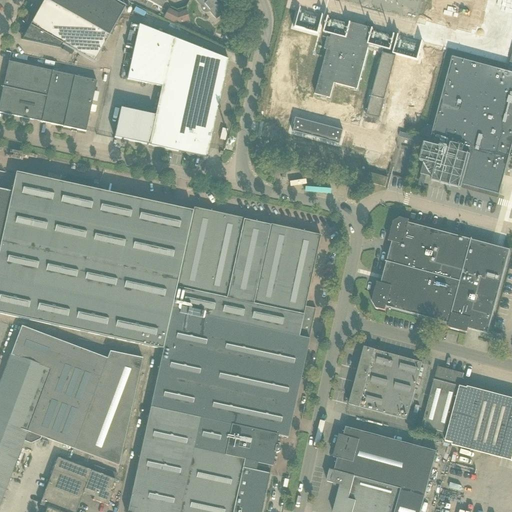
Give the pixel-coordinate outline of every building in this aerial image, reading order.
[(111,0),(43,0),(21,40),(60,48),(62,45),(94,63),(125,7),(111,0)] [(143,0),(161,9),(165,0),(143,0)] [(227,0),(197,0),(201,4),(204,2),(210,10),(209,12),(216,20),(224,12),(221,9),(229,2),(227,0)] [(163,18),(176,25),(189,21),(186,10),(177,13),(168,9),(163,18)] [(279,34),(294,38),(297,25),(282,21),(279,34)] [(324,50),(327,50),(315,95),(329,99),(333,84),(357,90),(368,46),(372,31),(373,31),(373,30),(373,29),(350,23),(349,24),(349,25),(346,38),(331,35),(330,39),(327,38),(324,50)] [(148,146),(207,159),(228,60),(139,26),(127,80),(161,87),(155,116),(120,109),(114,138),(148,146)] [(366,114),(379,118),(395,57),(383,54),(366,114)] [(450,182),(499,195),(511,147),(511,73),(452,57),(429,145),(426,144),(421,162),(423,162),(423,163),(420,175),(421,175),(419,180),(424,181),(426,176),(432,178),(432,179),(432,181),(450,186),(450,182)] [(63,127),(63,128),(63,127),(72,129),(71,132),(76,133),(76,130),(85,132),(86,127),(87,127),(88,125),(87,125),(96,81),(8,62),(0,99),(0,113),(41,123),(42,123),(63,127)] [(341,131),(295,118),(292,131),(338,144),(341,131)] [(421,142),(422,137),(401,132),(400,137),(421,142)] [(0,314),(162,350),(171,309),(193,209),(15,173),(13,183),(11,193),(0,243),(0,314)] [(366,183),(385,188),(387,178),(369,173),(366,183)] [(400,191),(402,179),(393,178),(392,190),(400,191)] [(193,209),(171,309),(298,337),(303,315),(320,236),(269,225),(269,226),(244,220),(244,219),(193,209)] [(487,334),(510,251),(408,223),(409,221),(400,218),(393,222),(388,241),(392,242),(381,284),(379,283),(378,288),(376,288),(372,302),(376,309),(385,311),(386,307),(449,324),(448,328),(467,333),(468,329),(487,334)] [(162,350),(127,511),(261,511),(270,474),(269,474),(274,453),(277,453),(279,452),(280,449),(278,446),(275,446),(278,436),(287,438),(309,339),(299,337),(298,337),(171,309),(162,350)] [(118,467),(142,359),(109,352),(107,359),(20,327),(0,380),(0,503),(24,440),(30,442),(38,438),(39,436),(73,448),(73,450),(118,467)] [(349,405),(358,407),(406,420),(409,411),(422,363),(364,347),(349,405)] [(420,434),(452,443),(467,389),(465,388),(463,384),(461,384),(463,374),(437,367),(424,415),(420,434)] [(452,443),(451,446),(511,461),(511,459),(511,399),(487,393),(487,392),(467,387),(467,389),(452,443)] [(333,511),(420,511),(436,451),(345,427),(343,436),(339,435),(333,457),(337,459),(334,471),(330,470),(327,482),(340,485),(333,511)] [(112,493),(110,492),(114,480),(117,474),(105,469),(94,465),(92,471),(57,458),(39,505),(47,508),(45,511),(75,511),(83,493),(93,497),(92,500),(107,506),(112,493)] [(461,511),(494,511),(495,511),(490,509),(491,503),(479,500),(478,501),(465,498),(461,511)]
